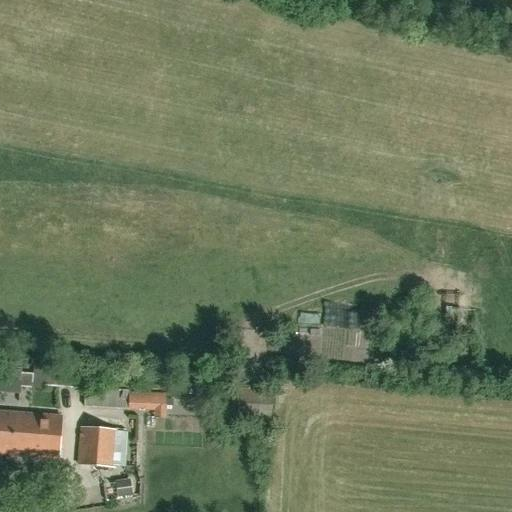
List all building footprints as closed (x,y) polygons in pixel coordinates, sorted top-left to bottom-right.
[(461,305),(462,296),(444,294),(443,303),(461,305)] [(371,363),(372,332),(324,331),(324,363),(371,363)] [(34,364),(31,388),(44,390),(45,387),(85,389),(84,408),(155,412),(155,406),(167,408),(168,394),(155,393),(129,392),(129,391),(117,391),(117,389),(97,389),(97,387),(88,387),(89,365),(46,361),(46,364),(34,364)] [(269,424),(273,391),(225,387),(222,421),(269,424)] [(28,428),(29,414),(0,412),(0,455),(31,458),(33,429),(28,428)] [(58,460),(61,417),(29,414),(28,428),(33,429),(31,458),(58,460)] [(115,469),(118,431),(79,428),(76,466),(115,469)] [(245,481),(242,448),(217,451),(220,483),(245,481)] [(120,500),(138,495),(134,479),(115,484),(120,500)]
